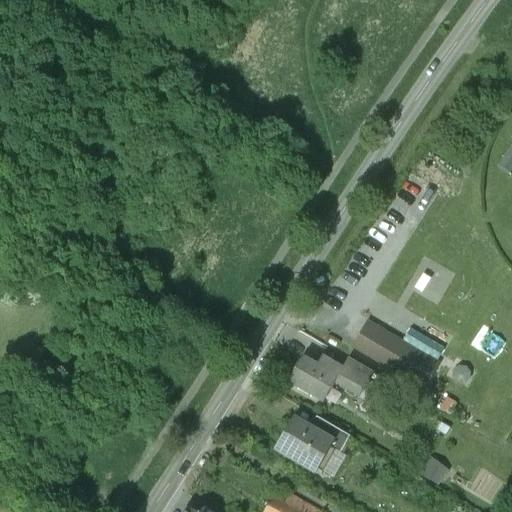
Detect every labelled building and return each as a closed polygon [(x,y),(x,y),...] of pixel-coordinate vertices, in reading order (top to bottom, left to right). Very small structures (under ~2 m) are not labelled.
[(511,146),(501,164),(511,171),(511,146)] [(436,366),(366,326),(354,348),(423,388),(436,366)] [(320,357),(315,366),(302,358),(298,365),(297,364),(287,382),(298,388),(300,385),(311,392),(309,395),(321,402),(333,382),(358,397),(366,383),(341,369),(320,357)] [(372,373),(347,358),(341,369),(366,383),(372,373)] [(303,431),(336,450),(344,456),(354,440),(321,421),(303,431)] [(296,427),(278,457),(318,481),(336,450),(303,431),(296,427)] [(442,483),(452,468),(434,455),(424,470),(442,483)] [(493,502),(505,481),(493,475),(481,496),(493,502)] [(316,511),(292,498),(287,506),(296,511),(316,511)] [(296,511),(287,506),(273,499),(265,511),(296,511)]
